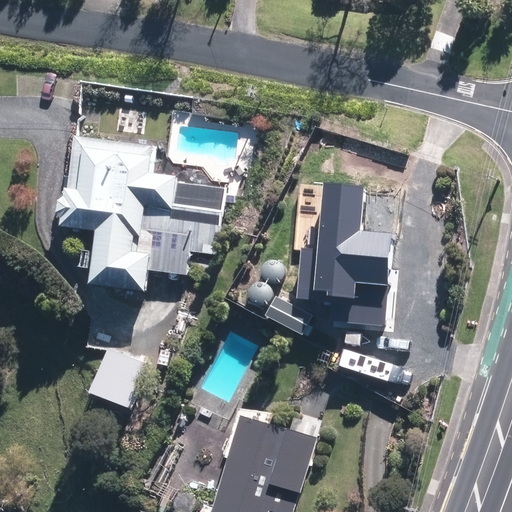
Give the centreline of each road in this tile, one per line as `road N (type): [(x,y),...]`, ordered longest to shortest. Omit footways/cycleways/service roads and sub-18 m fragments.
road 1 (residential): [(0,19),(511,109)]
road 2 (secondary): [(511,391),(471,511)]
